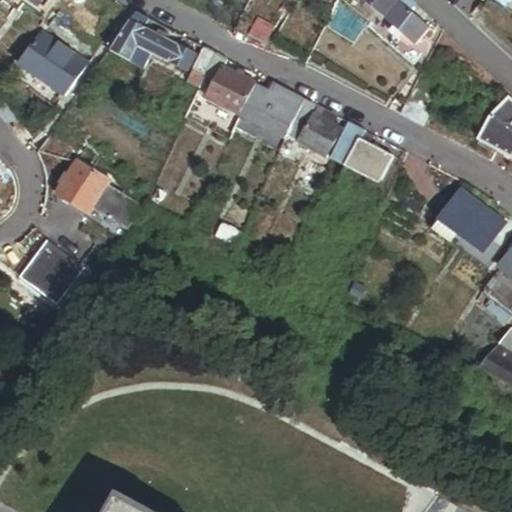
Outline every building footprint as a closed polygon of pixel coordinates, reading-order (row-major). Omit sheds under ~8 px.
[(23,2),(20,0),(0,0),(17,12),(23,2)] [(40,4),(33,0),(20,0),(23,2),(47,17),(51,11),(40,4)] [(411,9),(418,1),(416,0),(365,0),(395,27),(390,32),(398,39),(403,34),(414,44),(430,26),(411,9)] [(194,56),(143,27),(136,22),(137,19),(145,24),(148,19),(134,12),(111,50),(144,69),(152,54),(185,73),(194,56)] [(264,46),(277,20),(260,12),(247,38),(264,46)] [(65,95),(87,63),(38,30),(16,62),(65,95)] [(204,82),(216,55),(203,49),(188,82),(201,88),(204,82)] [(222,72),(227,60),(216,55),(204,82),(215,87),(222,72)] [(242,117),(256,87),(222,72),(215,87),(208,102),(234,115),(242,118),(242,117)] [(433,96),(437,87),(421,79),(416,88),(433,96)] [(296,119),(305,101),(274,85),(271,93),(256,86),(256,87),(242,117),(270,130),(265,140),(283,149),(296,119)] [(422,128),(436,98),(433,96),(416,88),(415,87),(400,117),(422,128)] [(20,118),(0,92),(0,113),(7,121),(20,118)] [(511,98),(510,97),(495,113),(510,127),(511,126),(511,98)] [(326,161),(342,130),(334,126),(336,121),(335,119),(331,116),(324,113),(322,118),(311,115),(315,109),(316,107),(305,101),(296,119),(299,120),(290,138),(297,141),(306,123),(310,125),(298,145),(326,161)] [(322,118),(324,113),(315,109),(311,115),(322,118)] [(511,157),(511,126),(510,127),(495,113),(480,143),(511,157)] [(235,134),(242,118),(234,115),(227,130),(235,134)] [(362,141),(366,133),(350,125),(346,133),(362,141)] [(348,169),(362,141),(346,133),(344,132),(333,160),(348,169)] [(380,185),(394,158),(362,141),(348,169),(380,185)] [(61,185),(77,159),(72,157),(56,183),(61,185)] [(110,180),(77,159),(61,185),(55,194),(88,215),(110,180)] [(165,203),(169,194),(158,189),(154,198),(157,199),(155,203),(160,206),(162,202),(165,203)] [(483,250),(502,219),(456,190),(429,231),(456,248),(463,237),(483,250)] [(133,216),(143,205),(133,199),(121,204),(120,207),(133,216)] [(244,235),(224,225),(217,238),(237,249),(244,235)] [(95,276),(114,250),(101,240),(82,267),(84,268),(95,276)] [(63,297),(84,268),(82,267),(47,241),(20,278),(57,305),(63,297)] [(511,251),(499,269),(511,279),(511,251)] [(74,305),(95,276),(84,268),(63,297),(74,305)] [(511,329),(511,330),(480,367),(493,374),(501,359),(511,364),(511,329)] [(511,364),(501,359),(493,374),(511,384),(511,364)] [(163,511),(122,490),(110,511),(163,511)]
